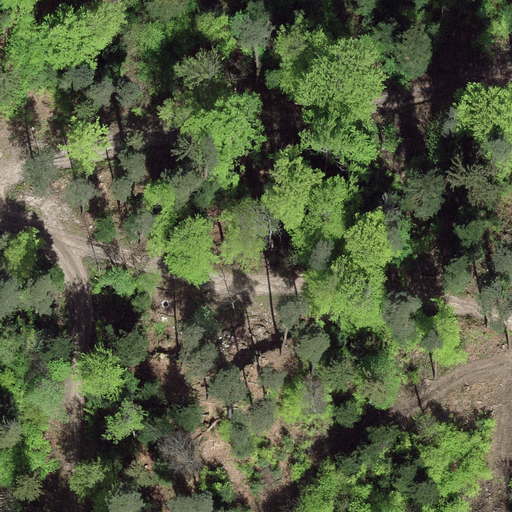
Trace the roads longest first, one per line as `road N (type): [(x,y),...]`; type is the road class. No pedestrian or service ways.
road 1 (track): [(0,169),(65,147),(511,80)]
road 2 (track): [(39,228),(511,322)]
road 3 (track): [(76,511),(74,274),(39,228),(0,211)]
